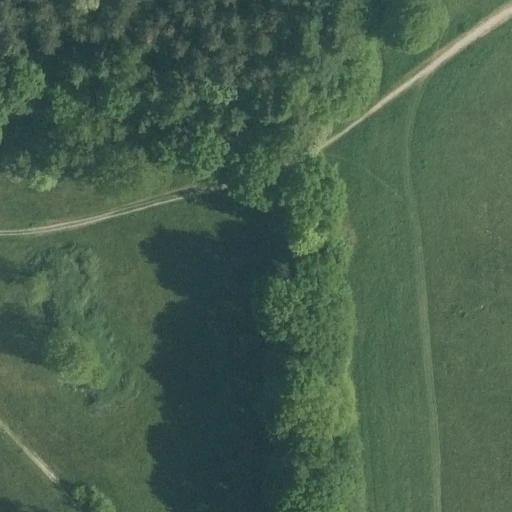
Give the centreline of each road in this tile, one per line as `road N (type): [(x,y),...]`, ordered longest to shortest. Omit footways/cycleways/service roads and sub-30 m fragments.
road 1 (track): [(511,11),(291,161),(46,227),(0,227)]
road 2 (track): [(407,511),(376,107),(382,0)]
road 3 (track): [(90,511),(0,411)]
